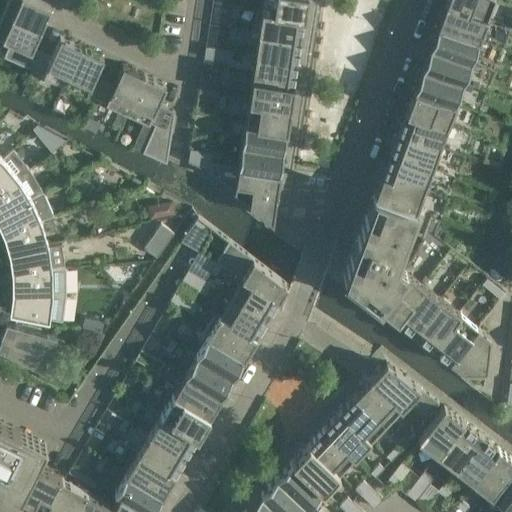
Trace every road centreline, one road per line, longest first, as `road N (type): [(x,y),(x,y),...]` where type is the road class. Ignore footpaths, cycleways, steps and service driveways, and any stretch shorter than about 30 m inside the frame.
road 1 (residential): [(183,511),(302,309),(419,0)]
road 2 (residential): [(0,399),(66,433),(193,240)]
road 3 (residential): [(68,0),(57,24),(186,78)]
